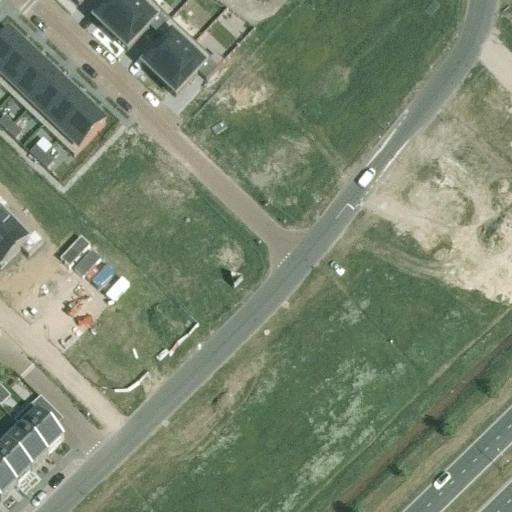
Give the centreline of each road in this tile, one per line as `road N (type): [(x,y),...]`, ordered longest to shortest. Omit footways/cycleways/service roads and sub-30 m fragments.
road 1 (residential): [(300,260),(24,0)]
road 2 (unclassified): [(55,511),(241,330),(300,260)]
road 3 (unclassified): [(300,260),(474,48),(484,0)]
road 4 (primary): [(511,426),(423,511)]
